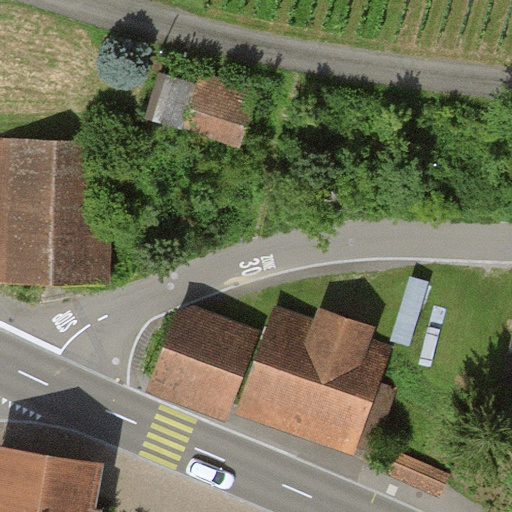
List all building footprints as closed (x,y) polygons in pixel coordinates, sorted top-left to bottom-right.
[(194,110),(247,123),(255,89),(202,76),(194,110)] [(126,281),(119,142),(10,148),(17,286),(126,281)] [(173,383),(256,408),(280,332),(196,307),(173,383)] [(280,332),(256,408),(373,443),(403,343),(287,307),(280,332)] [(114,511),(121,454),(13,441),(3,511),(114,511)]
